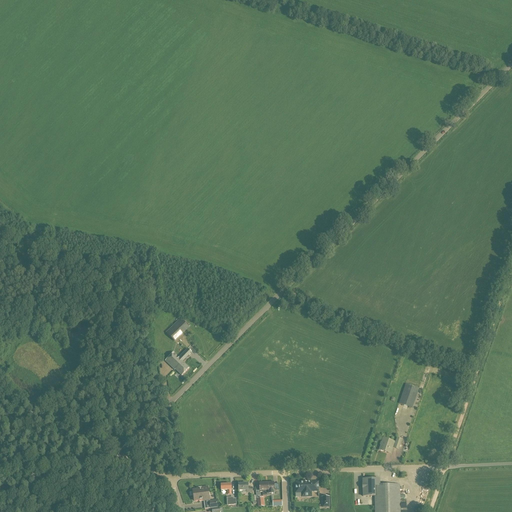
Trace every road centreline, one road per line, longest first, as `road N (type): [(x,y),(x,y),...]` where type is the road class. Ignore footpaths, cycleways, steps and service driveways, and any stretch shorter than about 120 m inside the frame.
road 1 (tertiary): [(117,461),(511,64)]
road 2 (track): [(428,511),(511,269)]
road 3 (track): [(501,75),(258,0)]
road 4 (residential): [(283,472),(445,466)]
